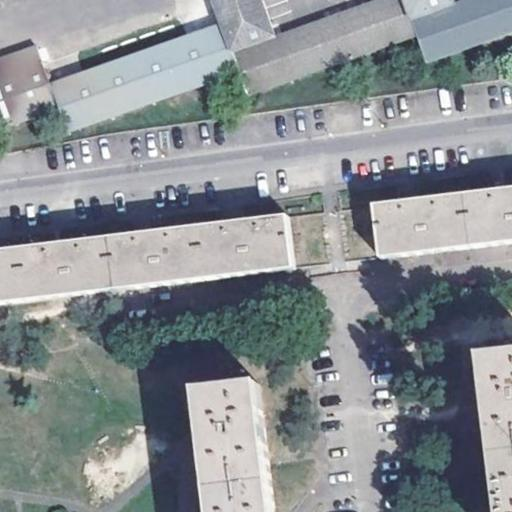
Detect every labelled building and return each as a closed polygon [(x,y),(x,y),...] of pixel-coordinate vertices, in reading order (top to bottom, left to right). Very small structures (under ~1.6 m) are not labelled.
[(0,124),(57,106),(66,129),(237,71),(245,96),(415,34),(425,62),(511,31),(511,0),(461,0),(453,3),(452,0),(373,0),(274,36),(260,0),(211,0),(221,27),(50,85),(42,60),(0,74),(0,124)] [(372,211),(379,260),(511,243),(511,193),(499,195),(412,206),(372,211)] [(0,256),(0,306),(77,297),(294,270),(288,221),(236,227),(146,239),(0,256)] [(511,511),(511,356),(485,361),(490,404),(503,511),(511,511)] [(273,511),(260,375),(186,382),(199,511),(273,511)]
